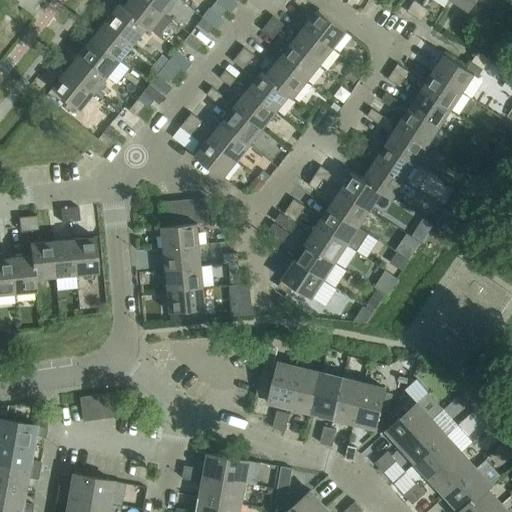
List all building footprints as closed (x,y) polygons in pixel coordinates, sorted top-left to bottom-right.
[(147,0),(129,0),(124,7),(123,8),(148,27),(147,28),(151,31),(165,14),(147,0)] [(147,0),(165,14),(176,0),(147,0)] [(307,0),(296,0),(295,2),(306,10),(311,3),(307,0)] [(407,12),(414,17),(422,5),(414,0),(407,12)] [(452,0),(469,11),(467,15),(475,20),(482,8),(475,3),(477,0),(452,0)] [(228,10),(217,1),(211,9),(222,17),(228,10)] [(120,4),(106,21),(135,44),(147,28),(148,27),(123,8),(124,7),(120,4)] [(422,5),(414,17),(422,22),(429,10),(422,5)] [(319,9),(305,27),(333,49),(347,31),(319,9)] [(273,17),(268,24),(279,32),(284,25),(273,17)] [(215,26),(204,18),(198,25),(209,34),(215,26)] [(106,21),(93,38),(122,60),(135,44),(106,21)] [(279,32),(268,24),(262,31),(273,39),(279,32)] [(305,27),(292,43),(320,65),(333,49),(305,27)] [(201,43),(191,34),(185,41),(195,50),(201,43)] [(93,38),(80,54),(108,77),(122,60),(93,38)] [(292,43),(279,60),(307,82),(320,65),(292,43)] [(244,47),(239,54),(249,63),(255,56),(244,47)] [(80,54),(67,71),(95,93),(108,77),(80,54)] [(249,63),(239,54),(233,61),(244,70),(249,63)] [(467,69),(445,54),(433,73),(463,93),(463,92),(471,98),(482,81),(481,79),(481,78),(479,77),(483,69),(472,62),(467,69)] [(170,60),(164,67),(175,76),(180,69),(170,60)] [(263,72),(262,73),(294,98),(307,82),(279,60),(267,75),(263,72)] [(398,64),(393,72),(404,79),(409,72),(398,64)] [(175,76),(164,67),(158,74),(169,83),(175,76)] [(95,93),(67,71),(53,88),(81,111),(95,93)] [(230,87),(236,79),(225,71),(220,78),(230,87)] [(404,79),(393,72),(388,79),(399,87),(404,79)] [(262,73),(249,89),(276,112),(289,96),(293,99),(294,98),(262,73)] [(433,73),(421,90),(451,110),(463,93),(433,73)] [(217,103),(223,96),(212,87),(206,95),(217,103)] [(249,89),(236,106),(263,128),(276,112),(249,89)] [(421,90),(409,108),(440,128),(451,110),(421,90)] [(138,100),(145,106),(148,109),(154,102),(143,93),(138,100)] [(392,108),(397,101),(386,93),(381,101),(392,108)] [(145,106),(138,100),(129,110),(136,116),(145,106)] [(236,106),(222,122),(250,145),(263,128),(236,106)] [(409,108),(398,126),(428,146),(440,128),(409,108)] [(378,124),(383,116),(372,109),(367,116),(378,124)] [(192,113),(186,120),(197,129),(202,122),(192,113)] [(197,129),(186,120),(180,127),(191,136),(197,129)] [(222,122),(209,139),(237,161),(250,145),(222,122)] [(104,133),(115,141),(120,134),(109,126),(104,133)] [(398,126),(386,143),(416,163),(428,146),(398,126)] [(359,134),(354,141),(365,149),(370,141),(359,134)] [(237,161),(209,139),(195,156),(223,178),(237,161)] [(365,149),(354,141),(349,149),(361,156),(365,149)] [(386,143),(374,161),(405,181),(416,163),(386,143)] [(352,172),(393,199),(405,181),(374,161),(363,178),(352,172)] [(321,166),(314,176),(326,183),(332,174),(321,166)] [(263,169),(257,176),(264,181),(270,175),(263,169)] [(352,172),(340,190),(371,210),(382,193),(393,200),(393,199),(352,172)] [(256,176),(250,185),(250,188),(253,191),(257,190),(263,182),(256,176)] [(326,183),(314,176),(308,185),(320,193),(326,183)] [(340,190),(329,208),(359,228),(371,210),(340,190)] [(455,190),(448,203),(462,212),(470,199),(455,190)] [(207,198),(193,199),(195,223),(198,223),(198,224),(209,223),(207,198)] [(193,199),(182,200),(185,225),(195,223),(193,199)] [(294,199),(289,207),(300,214),(305,207),(294,199)] [(182,200),(172,201),(174,226),(185,225),(182,200)] [(161,202),(163,227),(174,226),(172,201),(161,202)] [(78,207),(69,208),(70,222),(79,221),(78,207)] [(300,214),(289,207),(284,214),(295,222),(300,214)] [(70,222),(69,208),(60,209),(61,222),(70,222)] [(329,208),(317,225),(347,245),(359,228),(329,208)] [(226,214),(220,215),(222,230),(231,229),(234,224),(234,220),(226,214)] [(36,216),(27,217),(28,231),(37,230),(36,216)] [(28,231),(27,217),(18,218),(19,232),(28,231)] [(185,225),(174,226),(163,227),(162,227),(164,249),(200,245),(198,224),(198,223),(195,223),(185,225)] [(317,225),(305,243),(336,263),(347,245),(317,225)] [(270,234),(265,242),(277,250),(282,242),(270,234)] [(407,234),(396,250),(409,259),(420,243),(407,234)] [(94,237),(72,239),(75,275),(97,273),(94,237)] [(72,239),(51,241),(54,277),(75,275),(72,239)] [(51,241),(30,243),(35,292),(36,292),(34,279),(54,277),(51,241)] [(30,255),(10,257),(14,294),(35,292),(30,243),(29,243),(30,255)] [(305,243),(294,260),(324,281),(336,263),(305,243)] [(200,245),(164,249),(166,270),(202,266),(200,245)] [(223,255),(224,264),(238,263),(237,254),(223,255)] [(0,295),(14,294),(10,257),(0,258),(0,295)] [(282,279),(278,287),(289,294),(294,287),(312,299),(324,281),(294,260),(282,279)] [(202,266),(166,270),(168,291),(204,287),(202,266)] [(230,271),(231,284),(240,284),(239,270),(230,271)] [(204,287),(168,291),(170,313),(207,309),(205,298),(211,300),(211,302),(241,298),(240,286),(205,289),(204,287)] [(376,289),(368,302),(376,307),(384,294),(376,289)] [(250,291),(241,292),(242,306),(252,305),(250,291)] [(11,331),(6,337),(6,343),(18,341),(18,334),(17,330),(11,331)] [(269,402),(291,408),(301,368),(278,363),(269,402)] [(301,368),(291,408),(312,413),(322,373),(301,368)] [(322,373),(312,413),(333,418),(343,378),(322,373)] [(343,378),(333,418),(354,423),(364,383),(343,378)] [(364,383),(354,423),(376,428),(385,389),(364,383)] [(468,388),(461,394),(467,402),(474,395),(468,388)] [(111,393),(101,395),(104,418),(115,417),(111,393)] [(101,395),(90,396),(93,420),(104,418),(101,395)] [(93,420),(90,396),(79,397),(82,421),(93,420)] [(486,401),(476,410),(485,419),(497,409),(486,401)] [(387,430),(402,447),(432,420),(417,403),(387,430)] [(287,423),(289,414),(277,412),(275,420),(287,423)] [(0,419),(0,442),(30,448),(34,428),(35,429),(35,436),(45,437),(46,428),(35,426),(35,425),(0,419)] [(285,431),(287,423),(275,420),(273,428),(285,431)] [(432,420),(402,447),(417,463),(447,436),(432,420)] [(335,438),(337,430),(330,428),(324,427),(322,435),(335,438)] [(320,444),(326,445),(333,447),(335,438),(322,435),(320,444)] [(447,436),(417,463),(431,479),(461,452),(447,436)] [(0,442),(0,463),(39,471),(40,462),(31,460),(28,467),(27,467),(30,448),(0,442)] [(357,448),(348,446),(345,459),(354,461),(357,448)] [(387,452),(381,458),(390,467),(396,462),(387,452)] [(461,452),(431,479),(446,495),(476,468),(461,452)] [(209,454),(205,476),(245,483),(249,461),(209,454)] [(390,467),(381,458),(375,464),(383,473),(390,467)] [(0,463),(0,485),(23,490),(26,471),(27,471),(28,478),(37,480),(39,471),(0,463)] [(183,478),(192,480),(194,467),(185,466),(183,478)] [(194,467),(192,480),(200,482),(202,469),(194,467)] [(282,467),(277,491),(288,493),(293,469),(282,467)] [(446,495),(460,511),(461,511),(487,488),(488,489),(491,486),(476,468),(446,495)] [(58,485),(57,494),(108,503),(112,481),(73,474),(72,477),(69,494),(68,494),(68,487),(58,485)] [(205,476),(201,497),(241,504),(245,483),(205,476)] [(416,484),(410,490),(419,499),(425,494),(416,484)] [(0,485),(0,507),(24,511),(31,511),(33,505),(23,503),(20,509),(19,509),(23,490),(0,485)] [(461,511),(460,511),(459,511),(493,511),(502,504),(488,489),(487,488),(461,511)] [(419,499),(410,490),(404,496),(412,505),(419,499)] [(287,511),(321,511),(326,508),(311,491),(287,511)] [(106,511),(108,503),(57,494),(55,503),(64,505),(68,498),(69,498),(66,511),(106,511)] [(201,497),(198,511),(239,511),(241,504),(201,497)] [(355,502),(349,508),(352,511),(363,511),(364,511),(355,502)]
